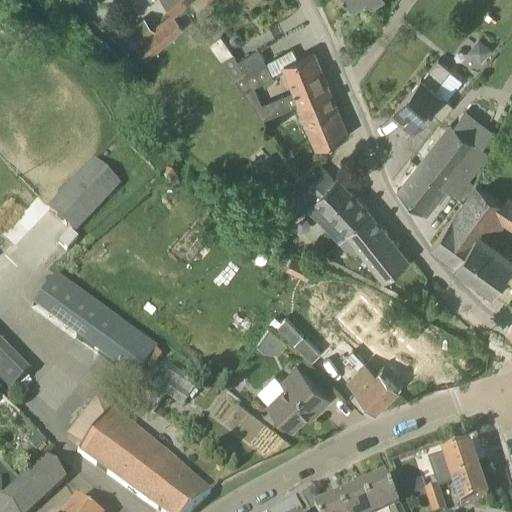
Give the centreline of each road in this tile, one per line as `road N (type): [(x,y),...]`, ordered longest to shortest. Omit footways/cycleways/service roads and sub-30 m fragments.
road 1 (residential): [(511,328),(432,267),(406,233),(302,0)]
road 2 (residential): [(222,511),(365,439),(500,387)]
